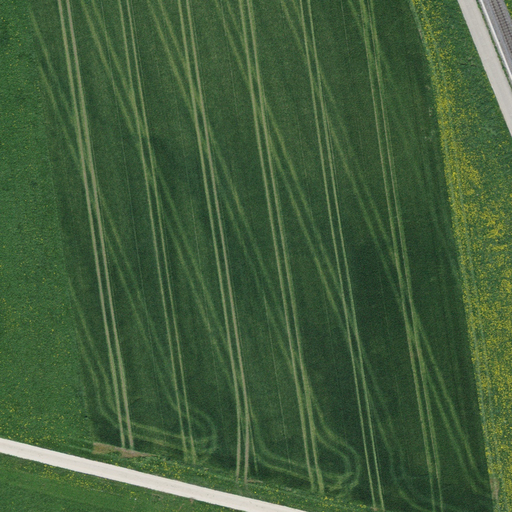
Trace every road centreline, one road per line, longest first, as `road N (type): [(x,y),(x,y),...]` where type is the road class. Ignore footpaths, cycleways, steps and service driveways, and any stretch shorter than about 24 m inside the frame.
road 1 (track): [(0,441),(294,511)]
road 2 (unclassified): [(511,113),(467,0)]
